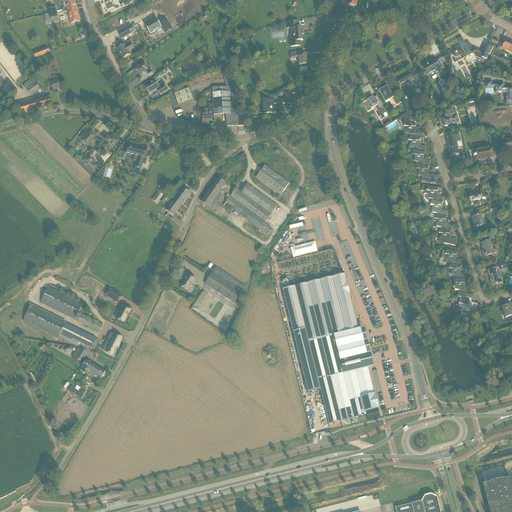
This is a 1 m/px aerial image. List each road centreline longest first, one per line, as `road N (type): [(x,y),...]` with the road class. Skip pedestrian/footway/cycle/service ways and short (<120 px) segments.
road 1 (unclassified): [(429,419),(389,291),(339,177),(334,101)]
road 2 (unclassified): [(54,473),(133,339),(198,193)]
road 3 (unknown): [(265,131),(298,161),(301,182),(269,239),(229,214)]
road 4 (unclassified): [(275,458),(106,501)]
road 5 (residential): [(334,101),(479,8)]
road 6 (unclassified): [(151,130),(84,111),(0,125)]
road 7 (residential): [(511,291),(481,295),(447,182)]
road 8 (unclassified): [(151,130),(86,0)]
road 9 (secondary): [(130,511),(258,479)]
